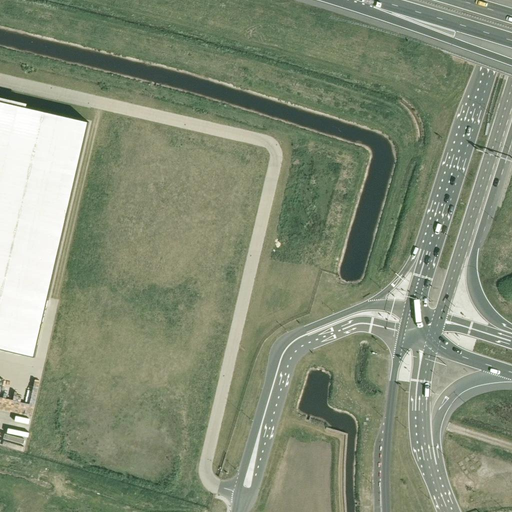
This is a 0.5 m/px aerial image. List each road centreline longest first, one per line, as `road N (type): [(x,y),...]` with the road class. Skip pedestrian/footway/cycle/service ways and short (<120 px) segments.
road 1 (unclassified): [(239,511),(299,352),(356,327),(400,336)]
road 2 (unclassified): [(367,306),(291,335),(275,350),(236,511)]
road 3 (primary): [(511,2),(433,252)]
road 4 (primary): [(440,315),(511,86)]
road 5 (motorway): [(511,329),(482,308),(470,273),(511,129)]
road 6 (unclassified): [(400,336),(385,511)]
road 7 (motorway): [(375,0),(511,62)]
road 8 (motorway): [(376,0),(511,41)]
